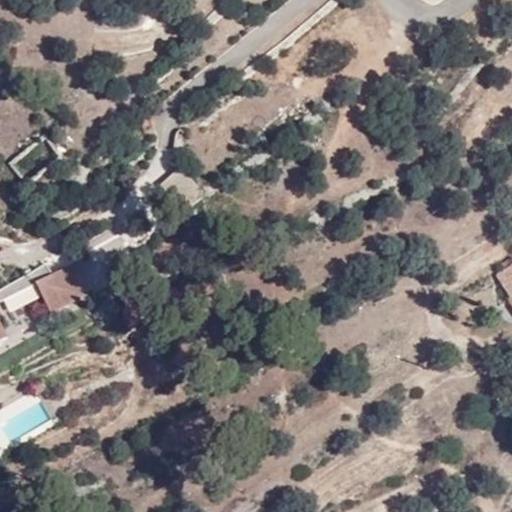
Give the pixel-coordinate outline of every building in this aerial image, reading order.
[(59,125),(14,149),(29,176),(75,151),(59,125)] [(179,168),(161,184),(179,204),(197,188),(179,168)] [(0,342),(10,339),(0,322),(0,305),(35,286),(52,316),(89,297),(73,265),(51,275),(47,265),(0,293),(0,342)] [(511,266),(496,277),(511,298),(511,266)] [(41,382),(31,387),(36,397),(46,392),(41,382)]
